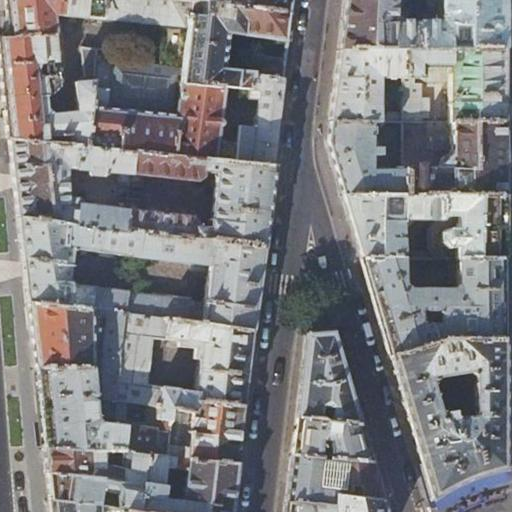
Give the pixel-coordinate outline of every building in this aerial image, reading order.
[(5,0),(7,17),(8,29),(0,34),(0,38),(53,40),(51,15),(98,19),(98,22),(100,23),(101,19),(102,0),(5,0)] [(176,0),(102,0),(101,19),(105,20),(105,19),(171,26),(165,65),(182,67),(189,15),(190,1),(178,0),(176,0)] [(177,0),(178,0),(190,1),(202,3),(289,15),(291,0),(177,0)] [(392,0),(343,0),(341,16),(337,49),(401,49),(416,49),(416,23),(393,23),(392,0)] [(500,0),(440,0),(441,23),(416,23),(416,49),(501,49),(501,11),(500,0)] [(286,42),(289,15),(202,3),(200,17),(189,15),(182,67),(179,85),(220,89),(221,87),(222,87),(230,88),(239,89),(242,89),(247,90),(248,75),(249,74),(219,70),(223,34),(286,42)] [(59,87),(53,40),(0,38),(0,66),(5,114),(8,140),(78,147),(84,147),(92,82),(79,83),(73,84),(76,112),(52,115),(46,111),(44,95),(51,95),(59,87)] [(79,83),(92,82),(95,56),(96,57),(98,46),(95,46),(94,50),(81,49),(83,79),(78,79),(79,83)] [(401,49),(337,49),(332,86),(328,122),(370,122),(375,122),(375,77),(401,77),(401,49)] [(501,49),(416,49),(401,49),(401,77),(413,77),(420,77),(426,81),(447,82),(448,122),(449,122),(501,121),(501,90),(501,49)] [(165,65),(96,57),(95,56),(92,82),(84,147),(131,152),(203,159),(214,160),(216,139),(220,108),(221,95),(222,87),(221,87),(220,89),(179,85),(182,67),(165,65)] [(262,66),(261,77),(282,79),(284,63),(269,61),(262,66)] [(261,77),(248,75),(247,90),(242,89),(241,96),(256,98),(253,128),(237,127),(235,142),(216,139),(214,160),(271,167),(274,141),(277,121),(282,79),(261,77)] [(413,84),(413,77),(401,77),(401,122),(408,122),(420,122),(420,117),(426,117),(426,99),(420,99),(420,84),(413,84)] [(238,96),(239,89),(230,88),(230,95),(238,96)] [(449,122),(448,122),(420,122),(408,122),(408,135),(427,135),(427,136),(431,136),(431,148),(449,149),(449,167),(400,168),(401,196),(436,195),(501,195),(501,158),(501,121),(449,122)] [(370,122),(328,122),(325,142),(336,177),(341,195),(401,196),(400,168),(370,167),(370,155),(377,156),(381,152),(381,148),(379,144),(370,144),(370,122)] [(78,147),(8,140),(12,175),(17,216),(123,230),(126,199),(114,198),(113,208),(99,206),(99,203),(97,201),(84,199),(81,202),(81,207),(66,205),(65,169),(76,170),(78,147)] [(131,152),(84,147),(78,147),(76,170),(89,171),(89,174),(90,176),(102,177),(104,176),(105,173),(116,174),(115,184),(128,185),(131,152)] [(203,159),(131,152),(128,185),(141,186),(143,175),(196,181),(201,176),(202,171),(203,159)] [(271,167),(214,160),(203,159),(202,171),(215,173),(209,229),(195,227),(193,239),(261,247),(265,221),(271,167)] [(436,195),(401,196),(341,195),(352,233),(359,258),(399,259),(405,259),(405,255),(402,252),(402,246),(399,246),(398,220),(432,220),(432,219),(436,219),(436,195)] [(501,195),(436,195),(436,219),(432,219),(432,220),(428,230),(428,248),(433,259),(443,259),(442,246),(444,247),(451,247),(454,243),(455,259),(502,259),(501,229),(501,195)] [(126,198),(126,199),(123,230),(132,231),(193,239),(195,227),(196,223),(190,216),(138,210),(139,200),(126,198)] [(123,230),(17,216),(24,276),(27,303),(89,311),(92,287),(92,286),(69,284),(67,282),(71,248),(100,252),(99,256),(114,258),(115,254),(128,255),(132,231),(123,230)] [(261,247),(193,239),(132,231),(128,255),(208,265),(203,303),(201,325),(251,332),(254,308),(261,247)] [(416,259),(433,259),(428,248),(426,248),(416,259)] [(449,289),(405,289),(399,284),(399,259),(359,258),(374,307),(388,355),(442,339),(502,339),(502,297),(502,259),(455,259),(446,259),(447,282),(455,282),(455,284),(449,289)] [(113,290),(92,287),(89,311),(122,315),(201,325),(203,303),(190,301),(191,296),(152,291),(151,295),(143,294),(143,290),(114,286),(113,290)] [(89,311),(27,303),(31,346),(34,368),(88,368),(90,368),(89,347),(89,311)] [(122,315),(89,311),(89,347),(102,347),(100,371),(101,398),(113,400),(122,315)] [(169,421),(170,409),(192,413),(193,401),(242,406),(245,383),(251,332),(201,325),(122,315),(113,400),(128,402),(141,404),(146,405),(146,418),(169,421)] [(295,418),(316,420),(318,406),(330,407),(328,422),(358,425),(347,388),(330,331),(305,333),(297,398),(295,418)] [(502,419),(502,402),(502,339),(442,339),(388,355),(407,420),(430,499),(432,496),(459,481),(462,480),(474,475),(486,472),(502,468),(502,419)] [(40,419),(43,447),(102,452),(120,454),(144,456),(164,458),(169,421),(146,418),(146,405),(141,404),(140,428),(125,426),(128,402),(113,400),(101,398),(91,396),(88,368),(34,368),(40,419)] [(237,452),(242,406),(193,401),(192,413),(170,409),(169,421),(164,458),(144,456),(141,483),(161,486),(164,467),(179,469),(184,469),(185,470),(187,460),(235,464),(237,452)] [(328,422),(316,420),(295,418),(292,437),(290,455),(318,458),(321,441),(328,442),(326,458),(369,462),(362,439),(358,425),(328,422)] [(102,452),(43,447),(44,457),(46,472),(97,477),(97,478),(141,485),(141,483),(144,456),(120,454),(120,468),(102,465),(102,452)] [(318,458),(290,455),(288,476),(285,502),(334,508),(335,497),(381,502),(374,477),(369,462),(326,458),(318,458)] [(229,511),(231,498),(235,464),(187,460),(185,470),(184,469),(181,501),(161,499),(162,490),(176,493),(179,469),(164,467),(161,486),(141,483),(141,485),(137,511),(229,511)] [(459,481),(432,496),(439,506),(456,496),(498,482),(504,481),(502,468),(486,472),(474,475),(462,480),(459,481)] [(97,477),(46,472),(47,484),(48,497),(121,510),(134,511),(137,511),(141,485),(97,478),(97,477)] [(120,511),(121,510),(48,497),(50,511),(120,511)] [(383,511),(381,502),(335,497),(334,508),(333,511),(383,511)] [(333,511),(334,508),(285,502),(283,511),(333,511)]
